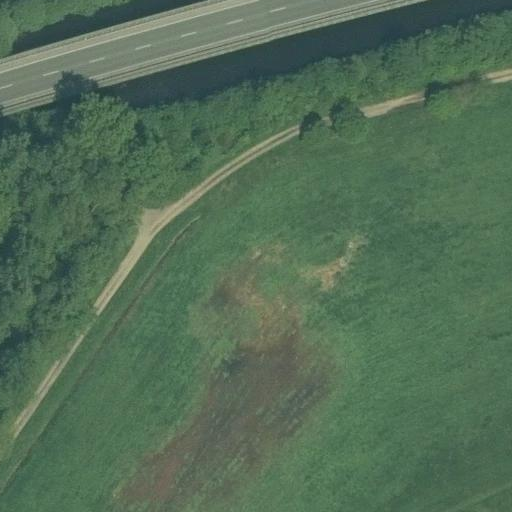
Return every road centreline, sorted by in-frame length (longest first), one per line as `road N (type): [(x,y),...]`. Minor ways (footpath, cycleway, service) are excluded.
road 1 (track): [(157,222),(297,129),(511,77)]
road 2 (primary): [(349,0),(0,96)]
road 3 (track): [(157,222),(0,448)]
road 4 (track): [(0,157),(82,179),(157,222)]
